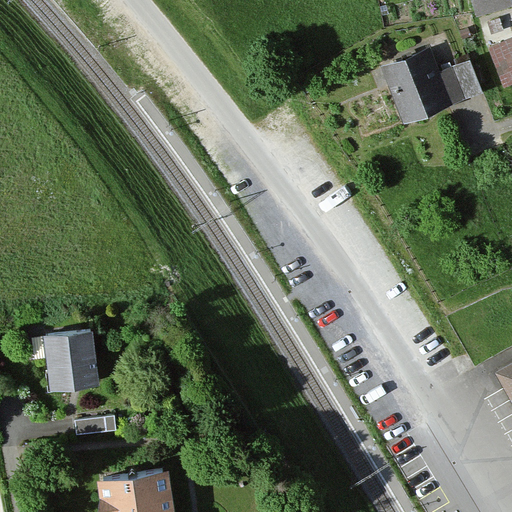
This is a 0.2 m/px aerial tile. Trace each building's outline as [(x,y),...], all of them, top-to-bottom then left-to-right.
[(506,0),(466,0),(472,17),(508,7),(506,0)] [(511,81),(511,37),(511,36),(489,45),(505,84),(511,81)] [(428,49),(386,65),(405,117),(475,91),(464,62),(436,72),(428,49)] [(88,330),(41,335),(47,393),(94,388),(88,330)] [(511,363),(497,372),(506,387),(511,397),(511,363)] [(172,511),(166,471),(93,481),(97,511),(172,511)]
